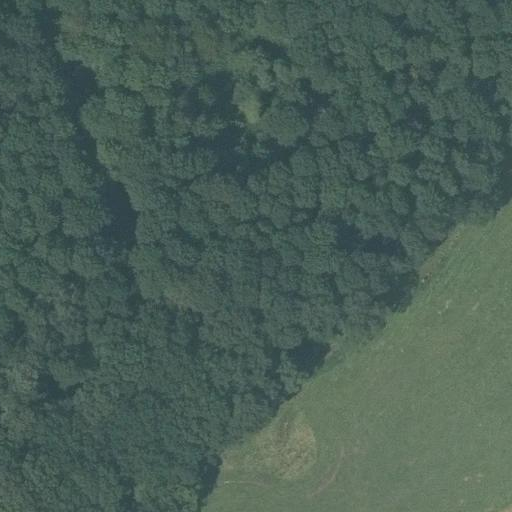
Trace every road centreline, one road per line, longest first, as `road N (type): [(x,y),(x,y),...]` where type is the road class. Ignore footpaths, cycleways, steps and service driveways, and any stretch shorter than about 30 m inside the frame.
road 1 (unknown): [(511,146),(410,291),(307,369),(249,383),(228,399),(152,511)]
road 2 (track): [(76,93),(129,245),(138,299),(118,511)]
road 3 (track): [(188,0),(76,93)]
